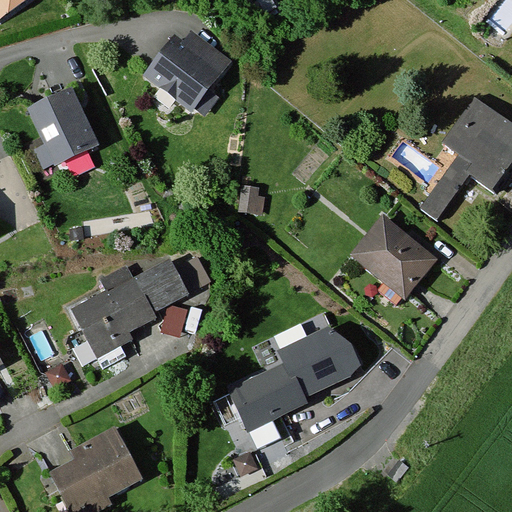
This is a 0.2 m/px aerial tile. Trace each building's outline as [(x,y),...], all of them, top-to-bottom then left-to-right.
[(0,0),(0,22),(31,0),(0,0)] [(171,44),(145,81),(204,121),(219,99),(211,94),(232,64),(189,34),(179,49),(171,44)] [(67,94),(18,118),(36,154),(30,156),(42,179),(96,152),(67,94)] [(511,126),(476,102),(441,151),(454,161),(418,211),(436,225),(465,184),(493,204),(511,178),(511,126)] [(381,224),(349,266),(406,308),(438,266),(381,224)] [(176,261),(80,311),(107,362),(161,334),(156,312),(209,284),(199,264),(182,273),(176,261)] [(0,352),(0,371),(8,368),(0,352)] [(285,371),(222,405),(243,442),(305,409),(285,371)] [(80,461),(54,474),(71,511),(97,511),(118,503),(111,496),(147,479),(123,428),(75,451),(80,461)]
